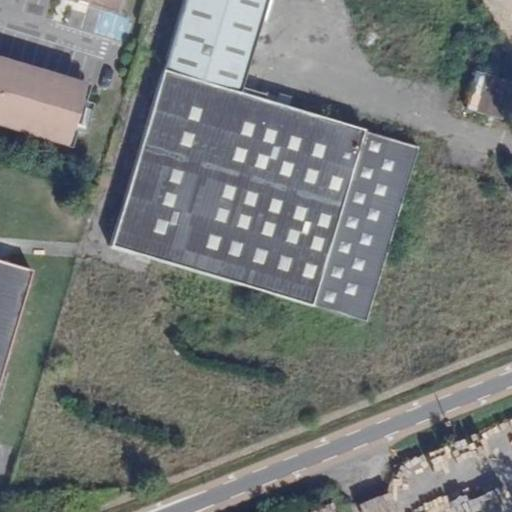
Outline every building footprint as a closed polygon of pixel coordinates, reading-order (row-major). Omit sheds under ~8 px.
[(121,0),(57,0),(73,5),(74,0),(118,14),(121,0)] [(286,109),(274,105),(238,95),(265,0),(182,0),(109,245),(365,321),(417,148),(286,109)] [(0,66),(80,91),(65,143),(63,149),(68,151),(73,133),(82,105),(87,88),(0,61),(0,66)] [(0,124),(65,143),(80,91),(0,66),(0,124)] [(464,108),(500,119),(511,83),(475,72),(464,108)] [(277,95),(274,105),(286,109),(289,98),(277,95)] [(82,105),(73,133),(82,136),(90,107),(82,105)] [(0,130),(63,149),(65,143),(0,124),(0,130)] [(0,373),(30,275),(0,265),(0,373)]
